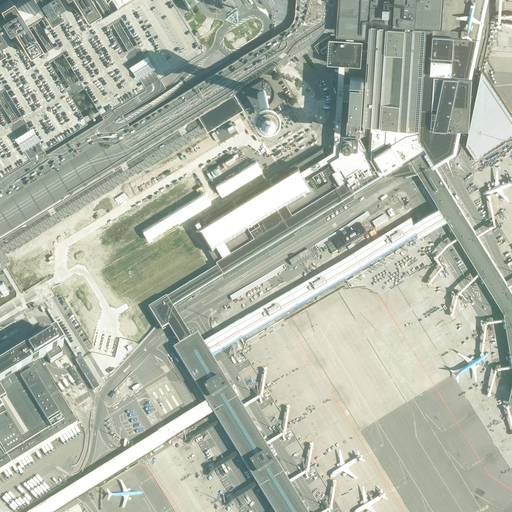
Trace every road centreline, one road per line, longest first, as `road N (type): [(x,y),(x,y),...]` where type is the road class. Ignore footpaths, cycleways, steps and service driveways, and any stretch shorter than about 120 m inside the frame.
road 1 (primary): [(0,215),(313,26)]
road 2 (tertiary): [(0,212),(206,86),(235,56)]
road 3 (tertiary): [(217,43),(171,86),(0,185)]
road 4 (primary): [(88,140),(129,130),(276,39)]
road 5 (unclassified): [(307,77),(318,93),(319,131),(334,106),(321,66)]
